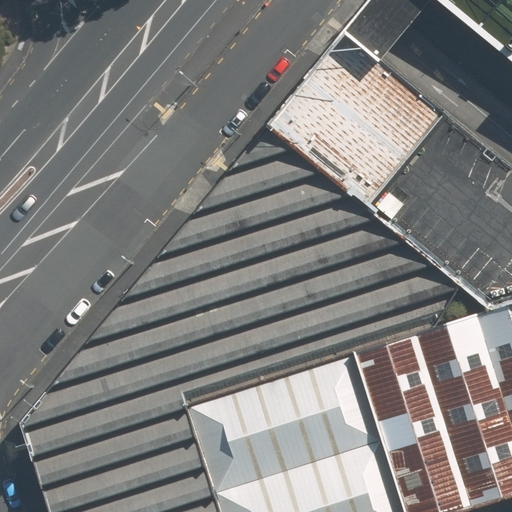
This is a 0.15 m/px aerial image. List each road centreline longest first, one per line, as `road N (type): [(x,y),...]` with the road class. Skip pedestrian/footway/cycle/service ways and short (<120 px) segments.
road 1 (trunk): [(106,103),(49,190),(0,245)]
road 2 (trunk): [(22,150),(50,44),(51,0)]
road 3 (trunk): [(106,103),(189,0)]
